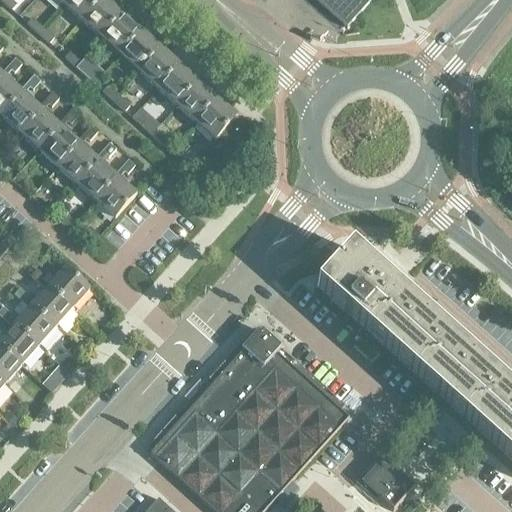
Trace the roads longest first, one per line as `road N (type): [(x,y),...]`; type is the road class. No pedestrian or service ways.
road 1 (residential): [(259,267),(40,511)]
road 2 (tertiary): [(342,83),(223,3)]
road 3 (tertiary): [(223,3),(315,110)]
road 4 (tertiary): [(399,194),(511,270)]
road 5 (residential): [(413,282),(511,370)]
road 6 (tertiary): [(424,107),(498,0)]
road 7 (tertiary): [(511,264),(426,166)]
road 8 (tertiary): [(492,0),(395,82)]
